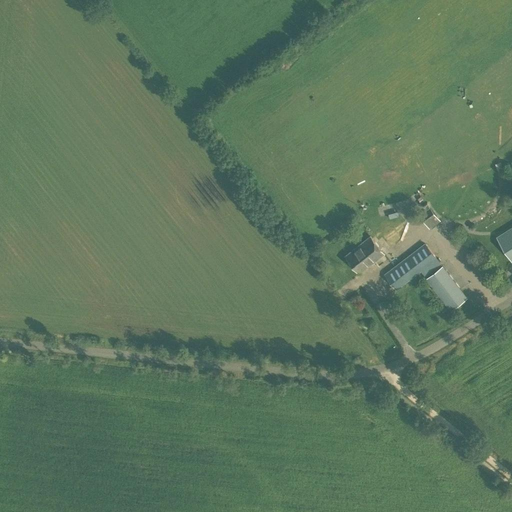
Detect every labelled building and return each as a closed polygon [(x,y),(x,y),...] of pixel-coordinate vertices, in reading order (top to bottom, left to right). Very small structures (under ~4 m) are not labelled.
[(499,172),(504,169),(501,162),(495,165),(499,172)] [(429,229),(440,221),(431,209),(420,217),(429,229)] [(359,272),(384,253),(371,236),(346,256),(359,272)] [(397,290),(436,259),(424,243),(384,274),(397,290)] [(443,265),(426,278),(450,310),(467,298),(443,265)]
